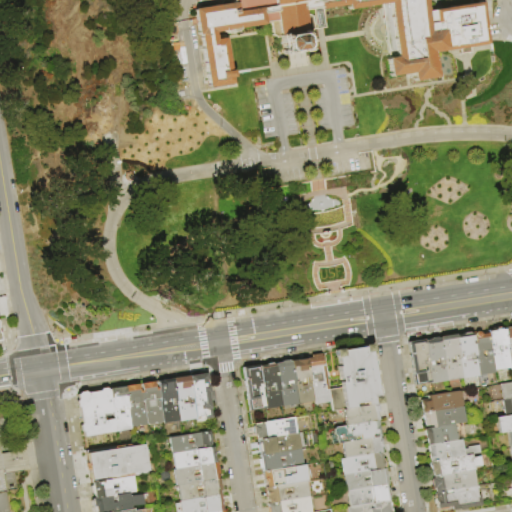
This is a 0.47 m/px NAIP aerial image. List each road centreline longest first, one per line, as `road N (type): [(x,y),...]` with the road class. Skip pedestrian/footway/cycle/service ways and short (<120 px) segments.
road 1 (tertiary): [(38,368),(63,373),(219,355),(511,306)]
road 2 (residential): [(381,307),(413,511)]
road 3 (residential): [(0,173),(38,368)]
road 4 (tertiary): [(311,318),(116,350)]
road 5 (residential): [(216,334),(244,511)]
road 6 (tertiary): [(511,285),(361,310)]
road 7 (residential): [(38,368),(59,511)]
